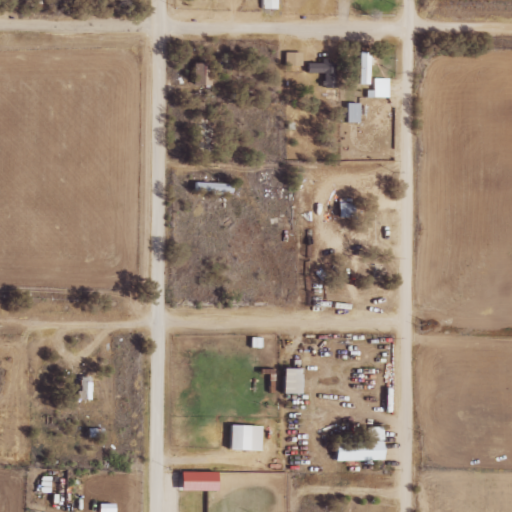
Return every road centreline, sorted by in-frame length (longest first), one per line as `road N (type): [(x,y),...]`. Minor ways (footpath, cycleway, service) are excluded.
road 1 (residential): [(155,511),(159,0)]
road 2 (residential): [(511,26),(0,22)]
road 3 (residential): [(406,511),(409,0)]
road 4 (residential): [(406,320),(160,321)]
